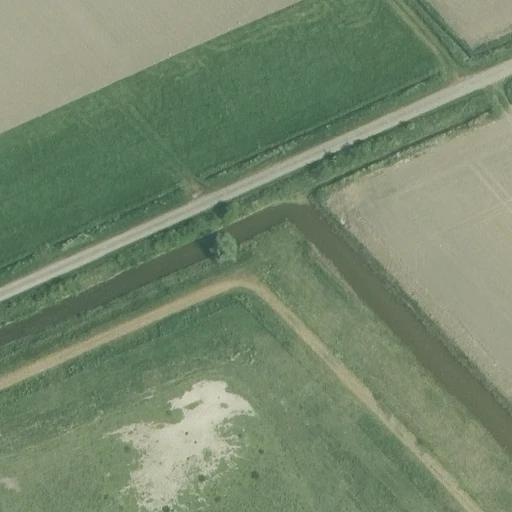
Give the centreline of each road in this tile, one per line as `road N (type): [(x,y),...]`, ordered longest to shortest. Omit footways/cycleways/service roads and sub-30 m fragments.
road 1 (unknown): [(0,382),(226,281),(260,291),(470,511)]
road 2 (unclassified): [(0,295),(511,59)]
